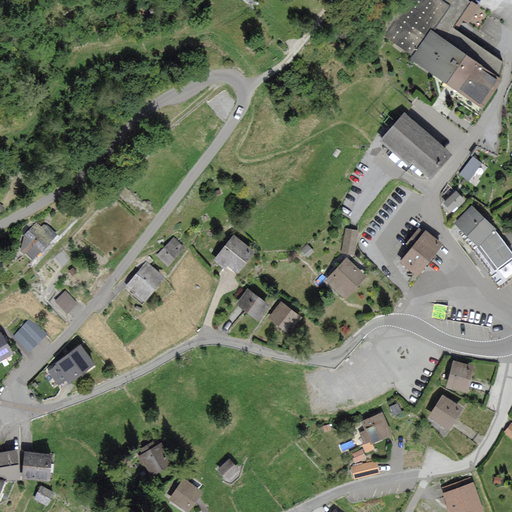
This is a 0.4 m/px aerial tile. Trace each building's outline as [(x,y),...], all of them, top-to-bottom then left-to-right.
[(497,81),(500,61),(457,32),(476,5),(468,0),(404,0),(381,33),(411,54),(409,57),(480,106),(497,81)] [(477,23),(487,10),(480,5),(470,19),(477,23)] [(450,155),(405,116),(385,139),(430,178),(450,155)] [(486,168),(474,158),(461,174),(475,185),(479,180),(477,179),(486,168)] [(445,202),(452,210),(463,200),(456,193),(445,202)] [(473,207),(457,223),(479,244),(497,268),(511,257),(511,253),(507,247),(495,229),(473,207)] [(36,223),(25,235),(23,248),(33,258),(56,234),(46,225),(42,229),(36,223)] [(358,231),(347,229),(343,252),(354,254),(358,231)] [(441,245),(426,233),(403,261),(417,273),(441,245)] [(235,236),(216,260),(225,267),(228,263),(238,270),(253,251),(235,236)] [(184,248),(174,239),(159,255),(169,264),(184,248)] [(313,251),(307,245),(302,250),(308,256),(313,251)] [(365,276),(348,259),(329,279),(345,296),(365,276)] [(163,278),(147,264),(127,287),(144,301),(163,278)] [(268,305),(248,291),(239,304),(259,318),(268,305)] [(76,303),(66,292),(57,301),(68,311),(76,303)] [(299,317),(282,304),(271,318),(289,331),(299,317)] [(46,334),(32,319),(23,327),(15,336),(30,350),(38,342),(46,334)] [(0,360),(13,353),(2,335),(0,336),(0,360)] [(93,364),(81,346),(57,364),(58,366),(50,372),(59,383),(67,377),(70,381),(93,364)] [(473,367),(455,362),(448,386),(466,391),(473,367)] [(444,397),(431,417),(448,428),(461,408),(444,397)] [(382,414),(363,422),(367,431),(362,433),(366,441),(371,439),(372,442),(391,434),(382,414)] [(153,443),(141,449),(143,454),(139,456),(143,464),(147,462),(153,473),(171,464),(161,445),(155,448),(153,443)] [(19,478),(16,451),(0,453),(0,468),(1,480),(19,478)] [(51,455),(27,453),(25,477),(49,479),(51,455)] [(230,461),(220,470),(228,478),(237,469),(230,461)] [(375,463),(354,468),(357,477),(378,472),(375,463)] [(445,489),(453,511),(481,511),(483,511),(471,479),(445,489)] [(184,480),(171,499),(188,511),(202,491),(184,480)] [(53,493),(42,488),(36,498),(48,504),(53,493)]
